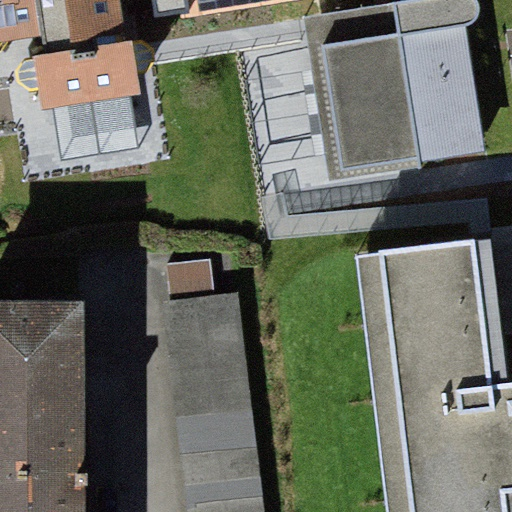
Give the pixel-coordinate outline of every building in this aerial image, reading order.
[(0,0),(0,37),(44,31),(38,0),(0,0)] [(38,0),(44,31),(48,55),(33,58),(41,109),(139,92),(130,42),(126,43),(119,0),(151,0),(154,16),(177,13),(178,21),(302,0),(38,0)] [(402,0),(403,3),(305,19),(331,176),(483,151),(462,25),(475,18),(477,6),(473,0),(402,0)] [(490,242),(358,258),(388,511),(511,511),(511,384),(507,385),(501,335),(511,333),(511,224),(488,227),(490,242)] [(170,321),(208,317),(205,287),(167,291),(170,321)] [(208,317),(170,321),(189,511),(257,511),(237,314),(208,317)] [(90,511),(89,320),(0,320),(0,511),(90,511)]
